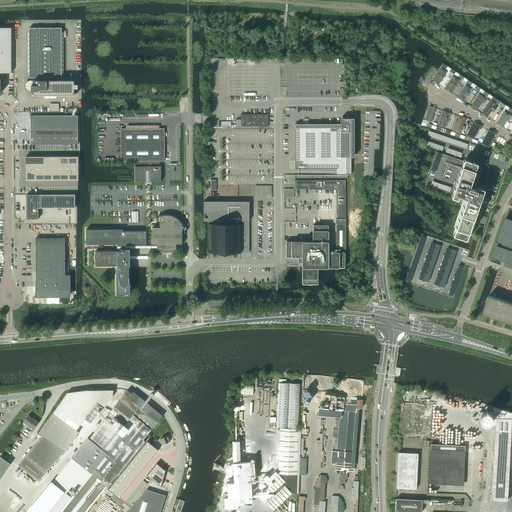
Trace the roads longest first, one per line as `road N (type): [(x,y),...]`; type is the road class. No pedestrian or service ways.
road 1 (unclassified): [(280,102),(278,262),(190,261)]
road 2 (unclassified): [(34,393),(110,382),(159,402),(180,450),(167,511)]
road 3 (unclassified): [(280,102),(386,105),(386,202)]
road 4 (unclassified): [(8,296),(9,132),(0,104)]
road 5 (secondary): [(390,323),(337,316),(200,323)]
road 6 (secondary): [(378,511),(390,323)]
road 7 (secondary): [(180,325),(0,341)]
road 8 (unclassified): [(455,338),(511,185)]
road 9 (unknown): [(479,507),(486,433),(440,408)]
road 10 (unclassified): [(390,323),(382,268),(386,202)]
